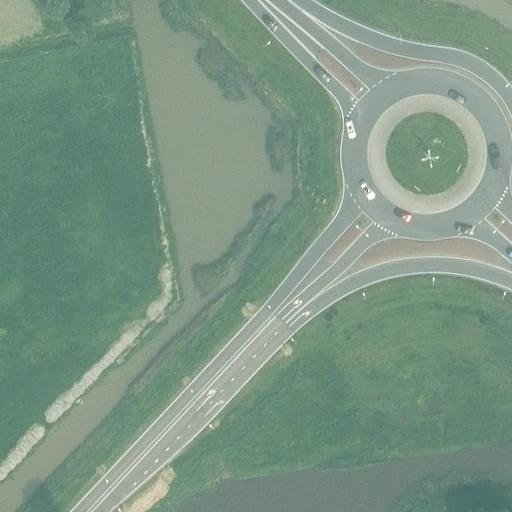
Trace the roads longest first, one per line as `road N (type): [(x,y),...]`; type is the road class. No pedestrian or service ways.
road 1 (trunk): [(252,342),(385,271),(457,265),(511,282)]
road 2 (trunk): [(511,98),(468,61),(384,40),(301,0)]
road 3 (secondary): [(252,342),(89,511)]
road 4 (trunk): [(495,188),(503,143),(485,102),(431,76),(387,88)]
road 5 (secondary): [(362,190),(252,342)]
road 6 (secondary): [(252,342),(387,216)]
road 7 (primary): [(246,0),(358,122)]
road 8 (primary): [(387,88),(281,0)]
